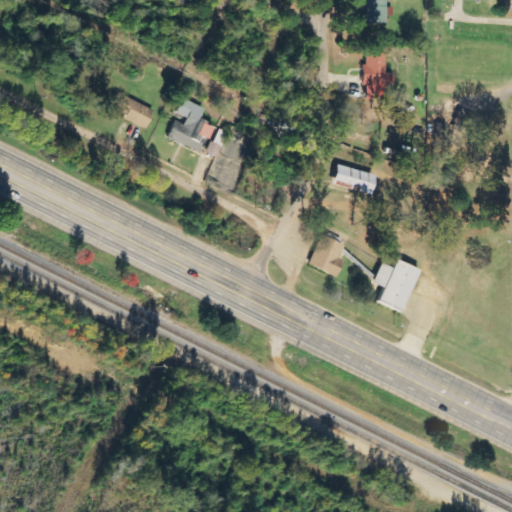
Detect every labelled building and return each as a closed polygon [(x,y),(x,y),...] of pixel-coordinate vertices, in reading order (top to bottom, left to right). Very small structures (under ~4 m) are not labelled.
[(386,24),(386,16),(388,16),(387,0),(364,0),(365,24),(386,24)] [(384,74),(385,54),(363,53),(362,85),(366,86),(365,100),(376,100),(376,94),(384,94),(385,85),(392,85),(392,74),(384,74)] [(147,127),(154,109),(116,94),(109,112),(147,127)] [(166,139),(200,153),(211,127),(199,121),(204,109),(182,99),(175,115),(185,119),(182,124),(174,121),(166,139)] [(370,194),(374,174),(336,167),(332,187),(370,194)] [(339,259),(345,246),(321,235),(307,265),(335,278),(343,261),(339,259)] [(419,271),(396,261),(393,269),(380,264),(372,284),(383,288),(377,302),(401,312),(419,271)]
